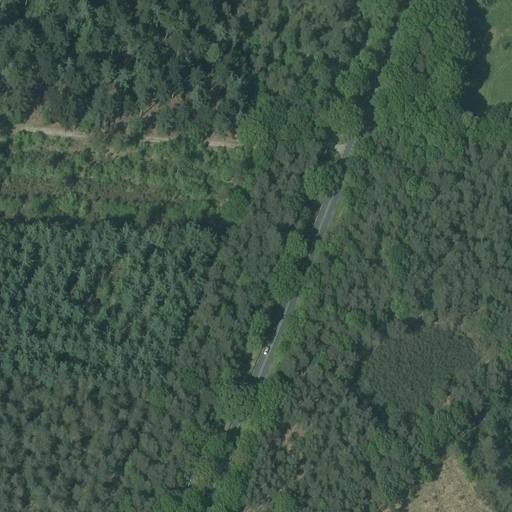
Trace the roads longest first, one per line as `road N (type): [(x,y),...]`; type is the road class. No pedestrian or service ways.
road 1 (primary): [(202,511),(412,0)]
road 2 (track): [(216,0),(248,144),(106,511)]
road 3 (track): [(0,125),(324,146)]
road 4 (track): [(372,511),(511,377)]
